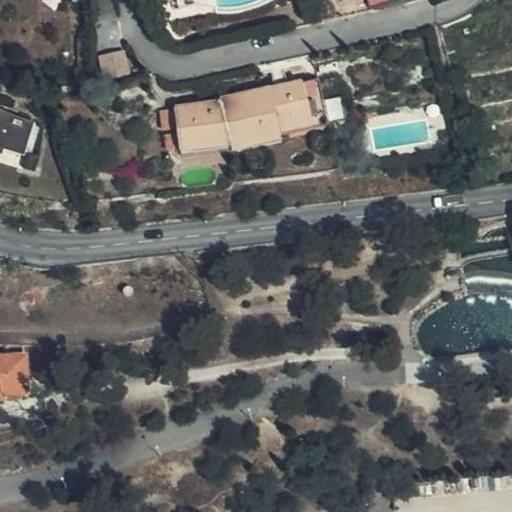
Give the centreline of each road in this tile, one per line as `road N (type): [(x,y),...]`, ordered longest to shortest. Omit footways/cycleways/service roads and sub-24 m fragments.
road 1 (tertiary): [(511,200),(86,248),(0,242)]
road 2 (residential): [(123,0),(125,25),(146,54),(175,66),(211,65),(463,0)]
